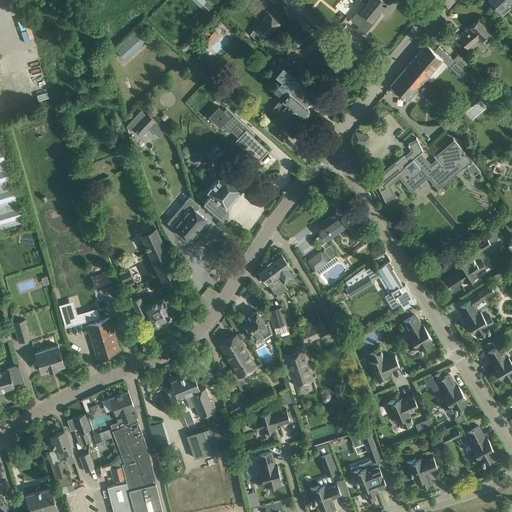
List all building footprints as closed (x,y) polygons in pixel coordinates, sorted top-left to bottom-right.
[(203,0),(191,0),(205,13),(211,7),(203,0)] [(397,0),(366,0),(358,10),(371,20),(380,9),(386,14),(397,0)] [(489,0),(499,11),(509,1),(508,0),(489,0)] [(287,8),(283,12),(292,20),(296,16),(287,8)] [(252,31),(250,34),(255,39),(258,35),(262,39),(268,32),(271,35),(281,25),(268,12),(252,29),(253,30),(252,30),(252,31)] [(492,38),(483,28),(477,20),(457,37),(466,48),(479,37),(486,44),(492,38)] [(206,44),(216,36),(211,30),(201,38),(206,44)] [(121,57),(142,41),(134,32),(114,47),(121,57)] [(8,37),(14,61),(24,59),(19,35),(8,37)] [(409,63),(426,78),(442,59),(458,75),(463,70),(452,60),(439,46),(435,51),(426,43),(409,63)] [(183,44),(179,48),(184,52),(188,49),(183,44)] [(0,62),(0,66),(2,75),(11,73),(8,61),(0,62)] [(406,101),(426,78),(409,63),(390,85),(406,101)] [(298,95),(309,103),(316,94),(282,67),(271,81),(286,93),(288,91),(296,97),(298,95)] [(29,84),(17,89),(22,102),(34,98),(29,84)] [(307,105),(309,103),(298,95),(296,97),(288,91),(286,93),(273,110),(287,121),(294,127),(308,110),(307,106),(307,105)] [(1,97),(3,109),(15,108),(13,96),(1,97)] [(218,105),(208,115),(219,126),(225,119),(234,127),(231,130),(238,137),(239,136),(241,138),(237,142),(257,161),(266,152),(263,149),(265,147),(250,133),(252,131),(228,108),(225,111),(218,105)] [(140,109),(126,125),(126,128),(130,131),(133,128),(145,114),(140,109)] [(145,114),(133,128),(133,129),(140,135),(148,127),(155,120),(147,113),(145,114)] [(450,116),(440,124),(444,130),(454,121),(450,116)] [(269,121),(264,128),(275,136),(280,130),(269,121)] [(369,135),(355,131),(351,139),(354,146),(369,143),(369,135)] [(375,182),(379,187),(385,199),(393,195),(388,185),(399,175),(411,189),(428,175),(435,183),(459,163),(462,167),(466,165),(471,160),(453,139),(434,155),(436,158),(438,160),(431,166),(420,153),(421,153),(423,151),(421,148),(416,139),(407,143),(410,150),(411,152),(405,158),(404,156),(403,155),(378,177),(377,176),(376,177),(379,180),(376,183),(375,182)] [(0,224),(22,218),(0,142),(0,224)] [(223,164),(230,158),(223,150),(215,157),(223,164)] [(489,152),(481,157),(485,164),(493,159),(489,152)] [(201,188),(196,195),(207,204),(213,209),(220,215),(223,215),(227,210),(227,207),(226,206),(241,187),(233,181),(218,168),(212,175),(216,178),(206,189),(205,191),(201,188)] [(180,213),(170,225),(181,234),(188,240),(206,219),(196,210),(200,205),(192,199),(189,196),(185,201),(187,202),(179,211),(180,213)] [(351,220),(353,223),(347,227),(357,240),(365,234),(351,215),(352,215),(350,213),(342,203),(335,209),(337,211),(321,223),(324,227),(319,231),(321,234),(315,238),(321,246),(327,241),(325,239),(351,220)] [(455,270),(444,277),(451,288),(463,281),(464,283),(474,276),(478,274),(477,272),(480,270),(485,266),(481,260),(476,263),(474,259),(483,253),(482,251),(491,245),(490,243),(502,235),(497,227),(484,235),(485,238),(474,245),(479,253),(468,260),(468,259),(457,266),(455,268),(455,270)] [(156,228),(141,235),(161,280),(177,273),(156,228)] [(327,261),(327,260),(330,258),(331,259),(336,254),(329,245),(324,249),(324,250),(321,252),(320,251),(307,261),(314,271),(327,261)] [(277,276),(282,283),(295,274),(291,267),(280,253),(269,261),(279,274),(277,276)] [(287,288),(282,283),(277,276),(279,274),(269,261),(257,270),(263,278),(267,284),(268,284),(275,294),(276,296),(278,295),(277,295),(287,288)] [(350,294),(372,280),(372,279),(379,274),(385,284),(389,291),(390,291),(393,296),(401,292),(399,289),(403,286),(402,286),(399,280),(392,269),(393,268),(389,261),(377,268),(374,263),(365,268),(364,266),(356,273),(345,280),(348,284),(345,286),(350,294)] [(504,271),(494,277),(496,281),(506,274),(504,271)] [(110,276),(94,282),(96,288),(112,283),(110,276)] [(17,283),(20,292),(36,288),(34,279),(17,283)] [(473,304),(493,291),(489,284),(477,292),(479,295),(470,300),(459,307),(466,319),(465,320),(467,323),(466,323),(473,334),(475,333),(477,337),(486,331),(487,331),(489,330),(488,328),(486,326),(488,325),(493,322),(489,315),(484,318),(480,311),(478,312),(473,304)] [(171,307),(166,298),(166,296),(163,298),(162,297),(143,306),(139,298),(131,301),(139,318),(146,314),(151,325),(155,326),(159,324),(161,321),(168,317),(169,318),(171,313),(170,313),(167,308),(171,307)] [(289,333),(286,323),(281,307),(269,311),(277,340),(281,339),(280,336),(289,333)] [(61,314),(65,329),(80,325),(75,310),(61,314)] [(272,332),(269,320),(264,323),(256,310),(248,315),(251,319),(250,319),(248,319),(245,320),(245,322),(244,323),(249,331),(246,333),(251,342),(262,335),(263,338),(272,332)] [(311,313),(305,317),(309,326),(320,320),(317,314),(312,316),(311,313)] [(407,345),(411,352),(417,348),(418,347),(420,350),(419,350),(420,351),(432,344),(430,340),(432,339),(425,328),(424,328),(422,325),(421,326),(414,314),(403,321),(410,333),(408,334),(412,342),(407,345)] [(119,351),(116,341),(109,318),(87,325),(97,357),(119,351)] [(13,323),(19,342),(30,339),(25,319),(13,323)] [(304,344),(328,333),(323,320),(298,331),(304,344)] [(0,341),(11,339),(7,327),(0,329),(0,341)] [(343,334),(341,335),(345,343),(357,336),(353,329),(347,332),(346,330),(342,332),(343,334)] [(256,366),(241,342),(236,334),(219,344),(238,377),(256,366)] [(35,352),(41,372),(65,365),(58,344),(35,352)] [(505,382),(511,378),(511,363),(511,364),(507,356),(505,357),(498,345),(496,347),(487,352),(494,364),(493,365),(495,368),(494,368),(501,380),(503,378),(505,382)] [(399,367),(395,358),(394,355),(384,359),(379,349),(373,351),(368,353),(370,357),(372,361),(368,362),(372,372),(376,381),(376,382),(386,378),(385,377),(384,375),(390,373),(389,371),(399,367)] [(289,378),(292,377),(295,386),(313,380),(304,350),(285,356),(286,357),(282,358),(289,378)] [(13,385),(24,382),(18,363),(7,367),(7,369),(0,370),(0,390),(13,386),(13,385)] [(430,375),(423,379),(425,383),(428,388),(430,386),(431,389),(432,389),(434,393),(436,397),(442,394),(447,401),(442,404),(446,411),(451,408),(451,407),(453,406),(454,409),(455,411),(457,410),(456,409),(458,409),(466,404),(464,400),(466,399),(459,387),(459,388),(457,385),(456,386),(448,374),(444,376),(440,371),(431,376),(431,375),(430,375)] [(178,398),(185,395),(199,389),(192,372),(170,381),(178,398)] [(200,390),(199,389),(185,395),(190,407),(195,405),(200,417),(215,410),(215,409),(216,407),(214,403),(212,402),(205,387),(200,390)] [(116,485),(107,487),(113,511),(162,511),(155,480),(147,447),(135,416),(137,416),(127,391),(109,397),(121,429),(112,432),(116,442),(121,457),(123,462),(121,463),(126,482),(116,485)] [(280,393),(283,404),(291,402),(288,391),(280,393)] [(408,412),(418,407),(413,395),(402,399),(402,398),(396,400),(396,399),(386,402),(394,421),(398,419),(400,423),(399,423),(401,427),(406,425),(412,422),(408,412)] [(233,413),(245,407),(239,398),(227,405),(233,413)] [(98,404),(89,407),(92,416),(101,413),(98,404)] [(276,425),(289,421),(286,408),(272,412),(272,410),(261,413),(261,412),(255,414),(256,416),(252,418),(255,429),(256,431),(257,430),(260,429),(260,431),(262,437),(270,435),(268,429),(273,428),(273,427),(276,426),(276,425)] [(90,429),(88,423),(84,413),(73,417),(73,418),(67,420),(71,429),(73,428),(79,445),(90,441),(86,430),(90,429)] [(162,422),(151,425),(157,445),(169,442),(162,422)] [(194,458),(228,447),(221,424),(186,435),(194,458)] [(475,453),(470,456),(473,463),(479,460),(480,459),(482,461),(481,462),(482,463),(494,457),(492,453),(495,452),(488,440),(486,437),(485,438),(478,426),(469,430),(467,432),(473,444),(471,445),(475,453)] [(99,432),(102,440),(103,440),(112,437),(109,429),(99,432)] [(69,445),(67,440),(64,430),(51,435),(51,436),(50,436),(53,444),(52,444),(53,446),(54,445),(56,449),(60,462),(54,464),(61,487),(72,483),(69,474),(66,475),(62,462),(73,458),(68,445),(69,445)] [(379,459),(375,447),(370,433),(363,436),(372,462),(379,459)] [(446,433),(441,435),(444,443),(450,441),(446,433)] [(432,434),(426,437),(428,442),(434,440),(432,434)] [(326,443),(315,447),(326,476),(326,477),(331,475),(337,472),(326,443)] [(268,487),(270,487),(279,485),(278,480),(281,480),(277,467),(276,464),(274,464),(271,451),(261,453),(258,454),(261,468),(259,468),(261,477),(256,478),(258,486),(264,484),(265,483),(266,486),(266,487),(266,488),(268,488),(268,487)] [(79,456),(85,472),(95,468),(89,452),(79,456)] [(111,452),(106,457),(109,460),(114,456),(111,452)] [(248,453),(240,456),(242,464),(250,462),(248,453)] [(437,468),(434,458),(432,455),(422,459),(422,458),(416,460),(415,458),(406,462),(410,473),(414,482),(417,480),(420,487),(431,483),(428,475),(427,475),(426,472),(437,468)] [(369,462),(351,470),(351,471),(356,482),(359,491),(363,489),(364,492),(364,493),(368,502),(375,499),(373,494),(377,492),(375,488),(378,487),(379,488),(386,485),(382,476),(377,465),(371,467),(369,462)] [(112,468),(115,481),(124,478),(121,466),(112,468)] [(318,485),(310,488),(317,508),(321,507),(322,511),(329,511),(335,510),(332,501),(331,501),(330,498),(341,494),(337,485),(336,482),(334,483),(333,482),(332,480),(318,485)] [(74,490),(71,483),(61,487),(64,493),(74,490)] [(44,511),(57,508),(53,496),(50,487),(25,494),(30,511),(44,511)] [(0,511),(1,511),(10,505),(0,492),(0,511)]
